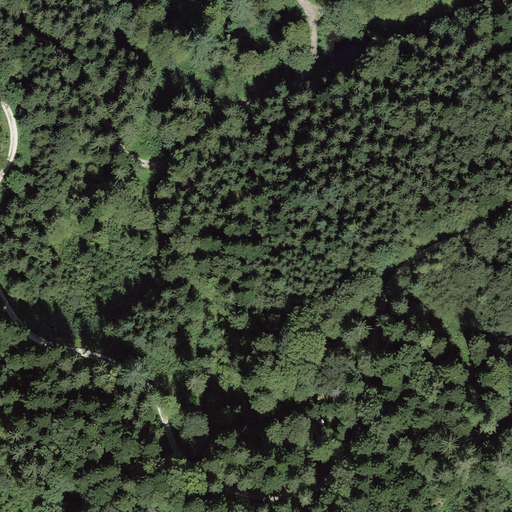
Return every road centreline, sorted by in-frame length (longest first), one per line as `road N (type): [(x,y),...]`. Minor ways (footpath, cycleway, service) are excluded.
road 1 (track): [(0,294),(36,339),(100,356),(141,378),(192,472),(227,489),(280,497),(319,487),(342,463),(394,273),(441,241),(511,218)]
road 2 (track): [(0,18),(77,66),(113,144),(129,160),(152,165),(178,154),(227,110),(302,75),(315,37),(299,0)]
